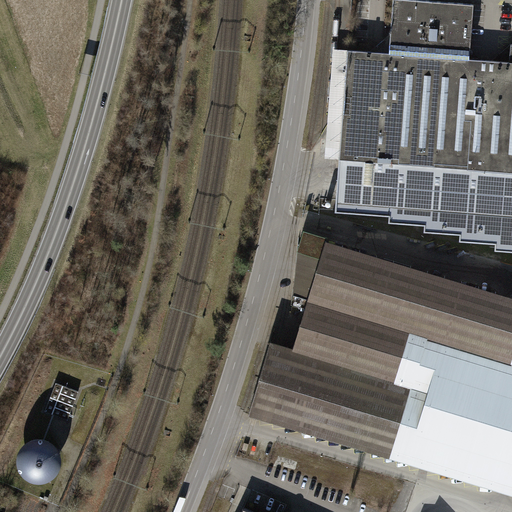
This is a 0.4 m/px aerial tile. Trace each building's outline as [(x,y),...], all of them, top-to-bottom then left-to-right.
[(416,0),(387,0),(384,44),(467,51),(470,4),(416,0)] [(511,63),(344,50),(331,211),(384,215),(384,221),(419,224),(418,231),(454,233),(453,240),(488,243),(488,248),(511,250),(511,63)] [(321,258),(292,347),(271,340),(249,412),(511,493),(511,295),(304,230),(299,251),(321,258)] [(78,391),(57,383),(47,411),(69,418),(78,391)] [(25,428),(26,471),(58,470),(57,427),(25,428)]
